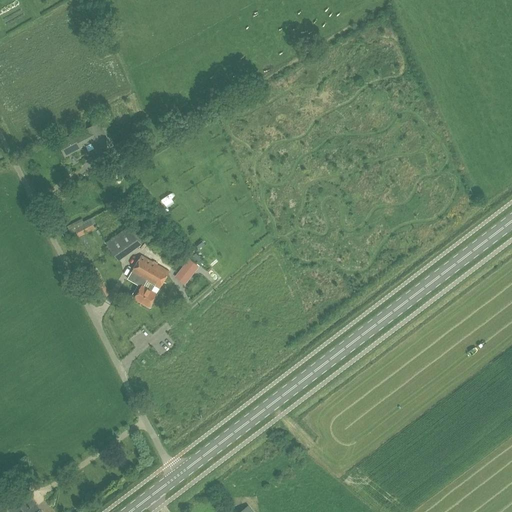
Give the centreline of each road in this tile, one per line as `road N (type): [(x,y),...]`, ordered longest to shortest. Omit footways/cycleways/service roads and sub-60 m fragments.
road 1 (primary): [(176,476),(511,221)]
road 2 (unclassified): [(176,476),(0,136)]
road 3 (track): [(119,370),(218,279)]
